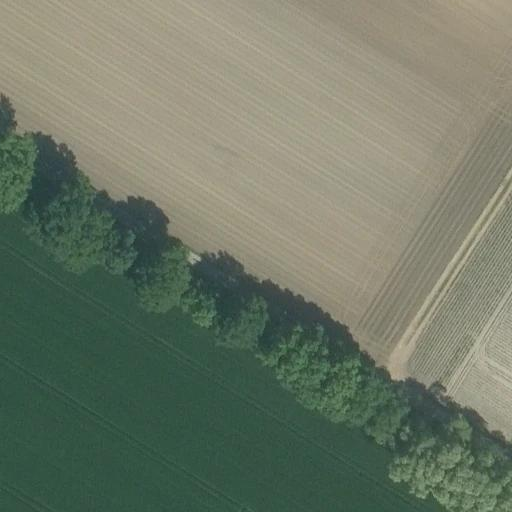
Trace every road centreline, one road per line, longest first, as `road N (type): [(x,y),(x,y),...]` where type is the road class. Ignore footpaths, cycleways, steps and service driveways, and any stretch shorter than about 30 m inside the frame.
road 1 (unclassified): [(0,134),(511,455)]
road 2 (track): [(511,198),(396,383)]
